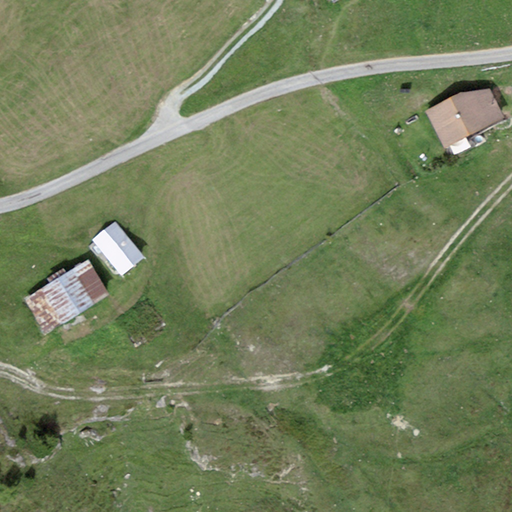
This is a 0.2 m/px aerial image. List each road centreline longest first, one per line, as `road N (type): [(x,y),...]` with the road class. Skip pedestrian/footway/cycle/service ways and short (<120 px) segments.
road 1 (track): [(0,376),(68,393),(283,385),(318,375),(341,366),(392,320),(511,181)]
road 2 (track): [(0,211),(325,71),(511,53)]
road 3 (track): [(171,137),(175,105),(273,0)]
